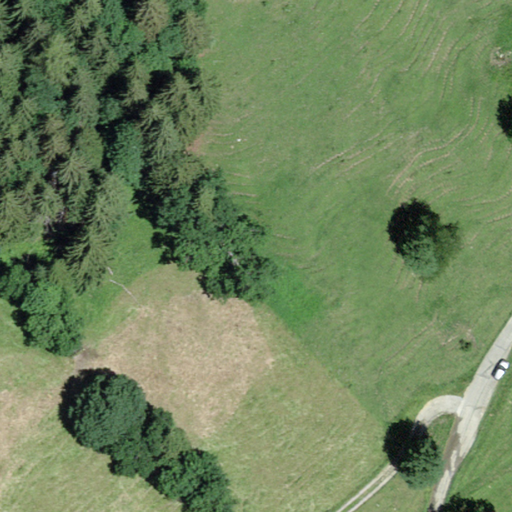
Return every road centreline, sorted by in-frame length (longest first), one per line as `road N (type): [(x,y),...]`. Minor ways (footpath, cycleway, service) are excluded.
road 1 (unclassified): [(511,339),(474,411),(443,511)]
road 2 (track): [(474,411),(452,402),(437,407),(403,460),(350,511)]
